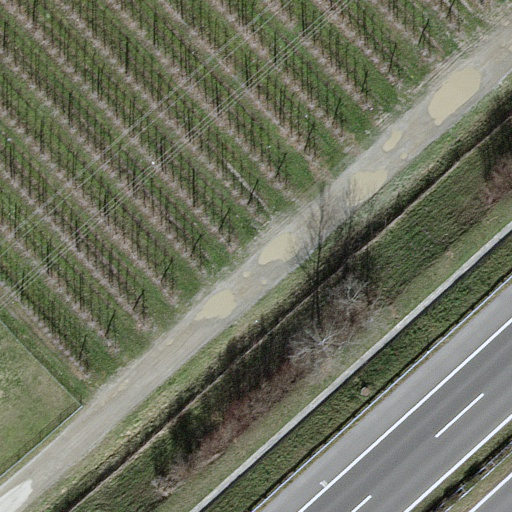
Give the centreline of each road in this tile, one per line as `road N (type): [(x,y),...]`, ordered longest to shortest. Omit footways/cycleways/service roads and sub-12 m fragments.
road 1 (unclassified): [(0,505),(511,47)]
road 2 (motorway): [(511,365),(349,511)]
